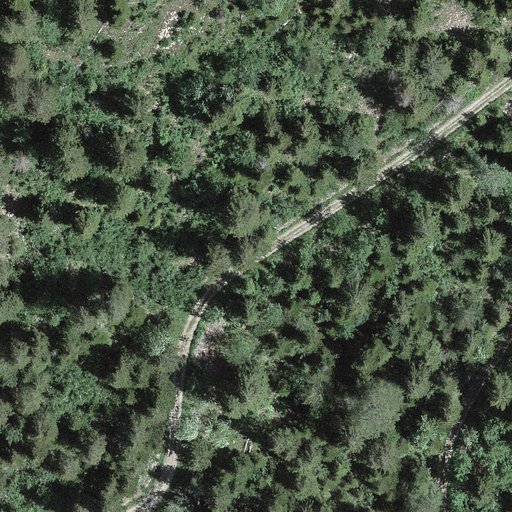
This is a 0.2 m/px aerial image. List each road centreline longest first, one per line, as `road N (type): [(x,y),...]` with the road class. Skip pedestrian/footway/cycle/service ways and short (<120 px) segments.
road 1 (track): [(143,511),(176,461),(188,344),(222,286),(511,88)]
road 2 (track): [(511,338),(457,429),(444,511)]
